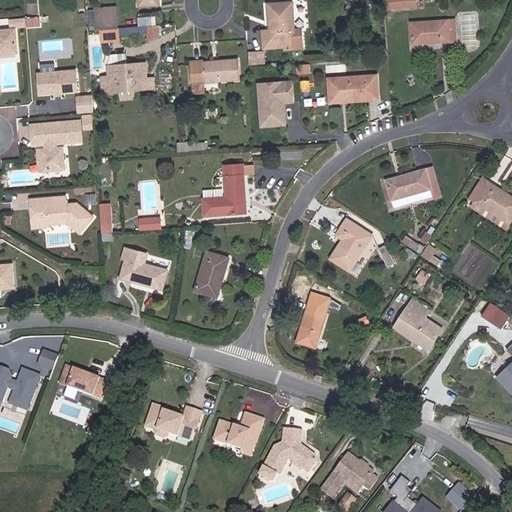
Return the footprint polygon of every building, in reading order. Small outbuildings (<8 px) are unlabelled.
[(398,0),(379,0),(381,11),(399,10),(398,0)] [(412,0),(398,0),(399,10),(413,9),(412,0)] [(262,32),(263,44),(284,43),(284,52),(284,56),(304,55),(303,31),(295,31),(293,6),(269,6),(270,32),(262,32)] [(117,10),(97,12),(99,31),(119,30),(117,10)] [(416,46),(451,45),(450,21),(414,23),(416,46)] [(459,21),(450,21),(451,45),(459,45),(459,21)] [(100,50),(121,48),(119,30),(99,31),(100,50)] [(156,30),(146,30),(147,41),(157,40),(156,30)] [(0,58),(19,57),(17,38),(6,39),(6,35),(0,34),(0,58)] [(284,52),(284,43),(263,44),(263,53),(284,52)] [(105,66),(106,79),(107,95),(120,94),(119,88),(131,87),(132,93),(144,93),(142,75),(147,75),(146,64),(118,66),(117,56),(107,56),(105,66)] [(239,61),(192,64),(194,98),(206,97),(206,84),(240,83),(239,61)] [(305,67),(296,67),(296,77),(306,76),(305,67)] [(78,72),(39,74),(40,96),(55,95),(62,94),(79,93),(78,72)] [(332,81),(333,101),(347,101),(347,106),(380,104),(378,77),(332,81)] [(98,95),(107,95),(106,79),(97,80),(98,95)] [(156,93),(155,82),(143,83),(144,93),(156,93)] [(291,104),(289,85),(258,87),(260,120),(279,119),(283,115),(282,105),(291,104)] [(79,98),(79,114),(94,113),(93,98),(79,98)] [(279,119),(260,120),(261,127),(283,126),(283,115),(279,119)] [(94,129),(93,120),(86,121),(86,130),(94,129)] [(40,162),(43,162),(44,172),(65,171),(64,150),(58,150),(57,145),(83,143),(82,122),(33,126),(34,147),(46,146),(46,151),(39,151),(40,162)] [(186,154),(186,143),(178,144),(179,154),(186,154)] [(193,143),(186,143),(186,154),(211,152),(211,144),(193,146),(193,143)] [(248,174),(256,173),(255,163),(247,165),(248,174)] [(246,165),(224,165),(225,197),(208,197),(208,206),(202,206),(202,215),(248,214),(246,165)] [(434,167),(427,169),(431,187),(439,185),(434,167)] [(434,196),(431,187),(427,169),(388,179),(395,206),(434,196)] [(468,197),(478,204),(492,183),(482,176),(468,197)] [(511,225),(511,196),(492,183),(478,204),(480,205),(475,211),(504,230),(509,224),(511,226),(511,225)] [(33,202),(34,223),(69,220),(77,228),(75,230),(82,236),(96,219),(79,205),(69,206),(69,199),(33,202)] [(112,224),(111,204),(101,205),(102,225),(112,224)] [(77,228),(69,220),(34,223),(35,231),(49,230),(49,227),(70,225),(75,230),(77,228)] [(353,272),(374,237),(374,236),(347,220),(337,235),(345,240),(332,259),(353,272)] [(162,229),(162,221),(151,222),(152,230),(162,229)] [(152,230),(151,222),(141,223),(142,231),(152,230)] [(113,234),(112,224),(102,225),(103,235),(113,234)] [(184,229),(182,242),(190,243),(191,237),(194,237),(195,228),(184,229)] [(409,250),(418,255),(422,248),(413,242),(409,250)] [(140,246),(128,243),(124,255),(130,256),(122,278),(162,291),(170,269),(136,259),(140,246)] [(427,245),(423,257),(441,264),(446,251),(427,245)] [(398,264),(389,248),(381,252),(391,269),(398,264)] [(231,258),(210,250),(196,291),(214,297),(220,282),(224,283),(232,261),(230,260),(231,258)] [(0,266),(0,292),(16,291),(15,266),(0,267),(0,266)] [(431,273),(424,269),(418,277),(425,282),(431,273)] [(432,310),(416,301),(399,329),(432,350),(444,330),(427,320),(432,310)] [(483,317),(505,329),(511,316),(511,313),(491,302),(483,317)] [(319,350),(329,311),(310,306),(300,344),(319,350)] [(55,370),(61,354),(45,349),(40,365),(55,370)] [(10,369),(0,365),(0,403),(4,405),(9,391),(12,392),(7,404),(28,412),(43,375),(22,366),(16,381),(11,379),(12,376),(10,369)] [(107,387),(65,371),(61,380),(69,383),(65,392),(100,405),(107,387)] [(65,392),(69,383),(61,380),(58,389),(65,392)] [(165,409),(165,407),(154,403),(147,423),(158,427),(157,429),(157,431),(158,433),(165,435),(168,431),(178,435),(178,433),(190,437),(194,425),(197,426),(202,412),(189,407),(185,416),(165,409)] [(234,427),(235,425),(221,420),(214,441),(223,444),(222,446),(237,452),(238,450),(249,454),(254,440),(256,440),(264,417),(247,411),(241,429),(234,427)] [(319,456),(304,445),(306,430),(287,428),(285,443),(277,446),(261,476),(264,477),(264,479),(270,483),(272,482),(274,484),(279,475),(282,477),(290,461),(292,461),(295,463),(298,460),(304,464),(304,470),(305,470),(311,475),(319,464),(319,456)] [(374,470),(349,452),(322,488),(334,496),(344,482),(358,492),(364,484),(372,473),(374,470)] [(304,470),(304,464),(298,460),(295,463),(293,465),(303,472),(305,470),(304,470)] [(126,479),(128,472),(121,469),(118,477),(126,479)] [(372,473),(364,484),(369,488),(377,477),(372,473)] [(413,483),(402,475),(390,491),(399,497),(395,502),(393,501),(384,511),(443,511),(444,511),(423,496),(417,504),(409,498),(414,490),(410,487),(413,483)] [(462,510),(476,496),(463,482),(448,496),(462,510)] [(350,505),(354,494),(347,492),(343,502),(350,505)]
